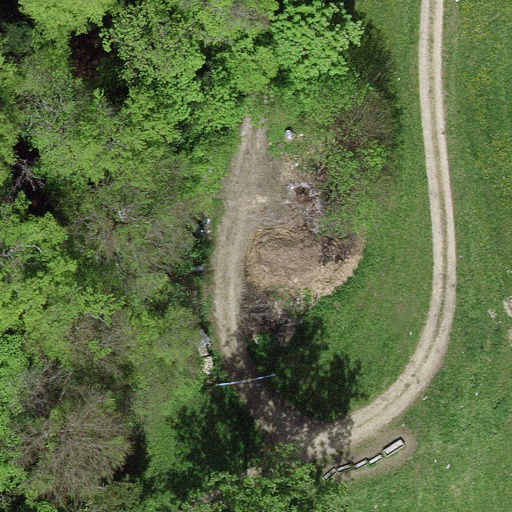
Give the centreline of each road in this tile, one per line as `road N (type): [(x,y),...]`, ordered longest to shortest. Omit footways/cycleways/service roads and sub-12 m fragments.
road 1 (track): [(430,0),(445,278),(424,362),(368,422),(303,444),(195,511)]
road 2 (track): [(229,0),(256,89),(222,297),(236,379),(303,444)]
